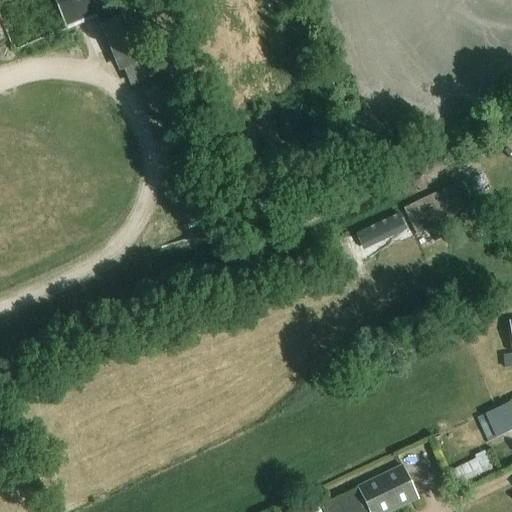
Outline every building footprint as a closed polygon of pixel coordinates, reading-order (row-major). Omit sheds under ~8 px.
[(55,0),(67,27),(123,3),(122,0),(55,0)] [(253,146),(251,151),(245,167),(264,175),(268,165),(272,153),(253,146)] [(459,182),(403,209),(416,236),(472,209),(459,182)] [(399,214),(365,230),(373,247),(407,231),(399,214)] [(511,413),(508,404),(485,415),(496,439),(511,431),(511,413)] [(486,454),(452,471),(459,486),(493,469),(486,454)] [(370,511),(388,511),(417,498),(402,465),(358,487),(370,511)] [(293,511),(326,511),(323,502),(293,511)]
